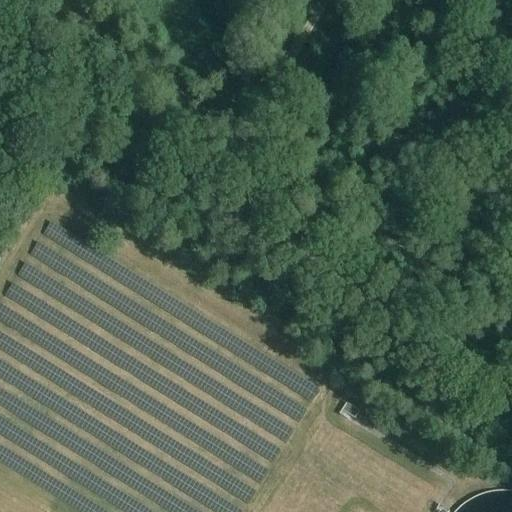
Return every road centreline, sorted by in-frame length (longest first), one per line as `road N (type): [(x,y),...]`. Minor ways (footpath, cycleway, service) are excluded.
road 1 (track): [(0,29),(511,402)]
road 2 (track): [(316,0),(222,139),(174,156)]
